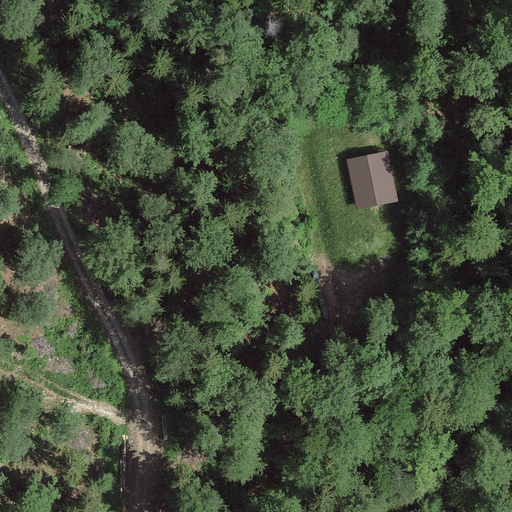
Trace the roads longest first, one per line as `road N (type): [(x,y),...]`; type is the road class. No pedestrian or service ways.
road 1 (track): [(0,89),(125,350),(142,402),(136,511)]
road 2 (track): [(245,511),(381,271)]
